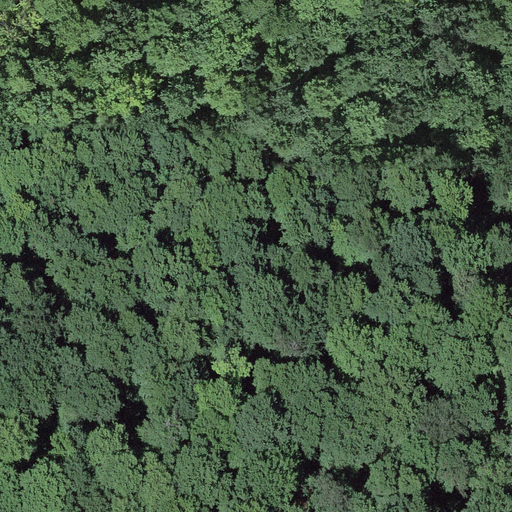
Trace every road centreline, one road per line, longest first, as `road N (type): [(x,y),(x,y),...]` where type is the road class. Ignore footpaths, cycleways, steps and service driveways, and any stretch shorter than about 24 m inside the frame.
road 1 (track): [(0,483),(378,430),(511,422)]
road 2 (track): [(369,0),(0,130)]
